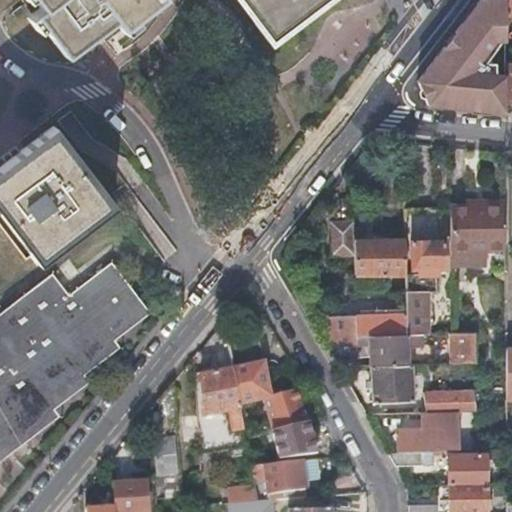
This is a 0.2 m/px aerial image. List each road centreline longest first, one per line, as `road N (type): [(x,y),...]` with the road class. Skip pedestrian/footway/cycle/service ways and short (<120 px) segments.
road 1 (residential): [(228,275),(207,260),(150,145),(112,102),(26,66),(0,45)]
road 2 (tertiary): [(228,275),(33,511)]
road 3 (residential): [(387,511),(387,486),(247,253)]
road 4 (tertiary): [(356,118),(247,253)]
road 5 (residential): [(511,134),(356,118)]
road 6 (tertiary): [(442,9),(356,118)]
